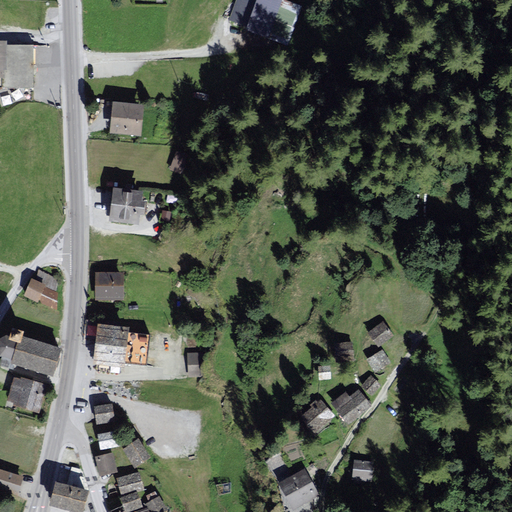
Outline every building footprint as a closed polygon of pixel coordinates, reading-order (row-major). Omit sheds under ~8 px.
[(234,0),(228,20),(245,26),(248,27),(246,31),(286,45),(300,8),(281,1),(281,0),(234,0)] [(5,42),(0,41),(0,67),(6,68),(6,87),(34,86),(34,66),(33,47),(5,47),(5,42)] [(141,106),(115,103),(111,132),(138,135),(141,106)] [(177,150),(170,168),(181,172),(189,155),(177,150)] [(141,193),(114,190),(110,220),(137,223),(141,193)] [(58,281),(38,272),(35,279),(30,277),(21,297),(36,304),(37,301),(56,309),(54,292),(58,281)] [(121,275),(98,275),(97,298),(114,299),(121,299),(121,275)] [(392,335),(383,323),(376,328),(370,333),(379,345),(392,335)] [(126,331),(98,327),(93,365),(123,369),(124,363),(145,366),(149,338),(126,335),(126,331)] [(334,344),(335,358),(346,357),(352,357),(351,343),(334,344)] [(389,362),(383,351),(369,359),(375,370),(382,366),(389,362)] [(204,352),(189,353),(190,374),(205,374),(204,352)] [(330,367),(320,367),(320,379),(330,378),(330,375),(330,367)] [(362,385),(371,394),(379,385),(371,377),(362,385)] [(45,386),(16,379),(11,399),(18,401),(17,405),(39,411),(45,386)] [(345,421),(369,405),(359,391),(349,398),(346,394),(333,403),(345,421)] [(329,419),(332,416),(319,400),(311,407),(314,410),(303,419),(314,432),(329,419)] [(111,407),(95,409),(97,424),(113,421),(111,407)] [(120,445),(117,432),(99,436),(102,449),(115,446),(120,445)] [(148,459),(138,443),(124,451),(130,459),(134,467),(148,459)] [(112,460),(111,456),(96,459),(101,476),(115,472),(112,460)] [(372,464),(356,462),(354,479),(364,480),(370,481),(372,464)] [(20,478),(0,472),(0,490),(14,495),(20,478)] [(292,509),(317,496),(310,482),(305,473),(280,486),(292,509)] [(142,488),(138,474),(133,476),(118,480),(122,494),(142,488)] [(86,493),(57,485),(52,504),(72,509),(81,511),(86,493)] [(157,498),(154,493),(147,497),(151,503),(147,505),(151,511),(160,511),(166,509),(159,497),(157,498)] [(141,506),(136,494),(122,499),(127,511),(134,508),(141,506)]
